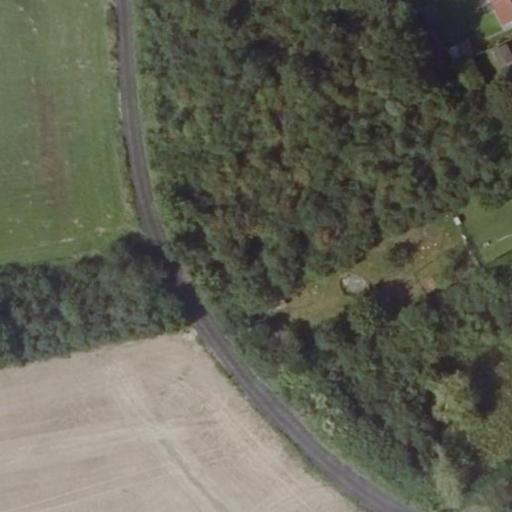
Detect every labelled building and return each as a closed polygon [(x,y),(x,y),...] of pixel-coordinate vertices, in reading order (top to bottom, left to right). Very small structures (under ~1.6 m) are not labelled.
[(511,21),(511,0),(492,0),(505,25),(511,21)] [(474,53),(466,40),(448,48),(455,62),(474,53)] [(511,60),(511,53),(507,43),(493,50),(501,67),(511,60)] [(289,290),(285,292),(291,303),(298,299),(296,295),(304,291),(300,283),(297,285),(294,281),(289,284),(292,289),(290,291),(289,290)] [(287,304),(282,295),(264,306),(269,315),(287,304)]
